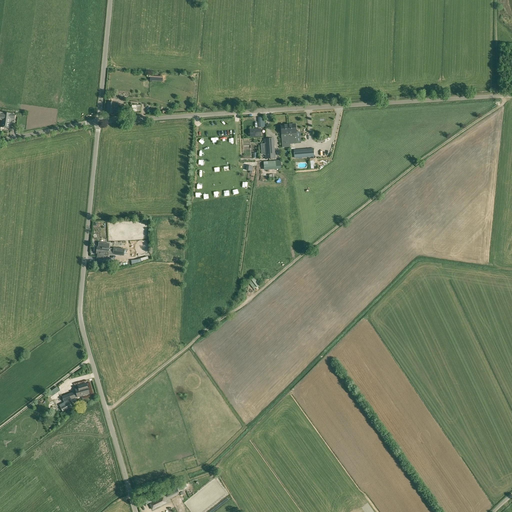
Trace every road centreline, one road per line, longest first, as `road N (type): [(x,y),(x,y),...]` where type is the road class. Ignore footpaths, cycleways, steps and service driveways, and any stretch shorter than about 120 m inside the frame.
road 1 (unclassified): [(98,121),(511,94)]
road 2 (unclassified): [(135,511),(79,312),(98,121)]
road 3 (unclassified): [(98,121),(110,0)]
